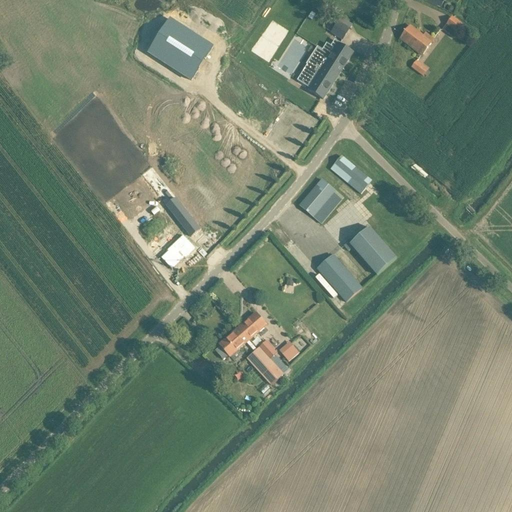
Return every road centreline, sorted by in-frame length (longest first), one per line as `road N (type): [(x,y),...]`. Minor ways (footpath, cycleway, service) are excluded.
road 1 (unclassified): [(0,488),(256,226),(340,125)]
road 2 (unclassified): [(511,293),(340,125)]
road 3 (unclassified): [(340,125),(392,0)]
